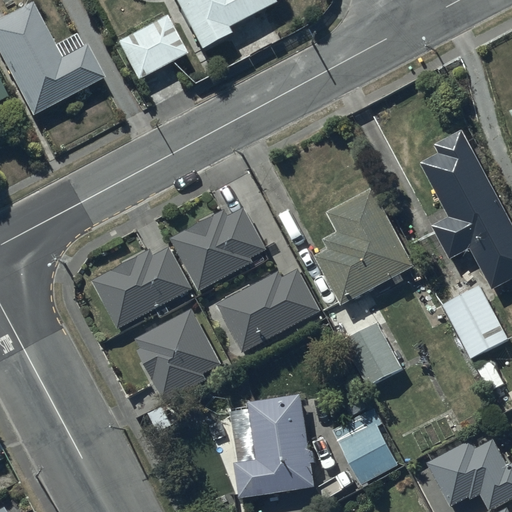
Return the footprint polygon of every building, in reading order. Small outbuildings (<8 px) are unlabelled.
[(173,0),(201,52),(232,36),(229,31),(253,18),(267,46),(283,38),(268,10),(276,6),(273,0),(173,0)] [(62,60),(33,5),(0,22),(0,55),(33,118),(104,80),(87,47),(62,60)] [(189,56),(166,14),(115,41),(138,83),(189,56)] [(0,103),(8,100),(0,83),(0,103)] [(511,281),(511,216),(464,131),(438,146),(442,153),(422,165),(452,218),(435,227),(454,260),(473,249),(497,291),(511,281)] [(417,268),(376,190),(330,214),(340,234),(327,242),(332,251),(318,258),(344,307),(417,268)] [(201,292),(256,265),(253,259),(268,251),(247,210),(231,218),(228,213),(175,240),(201,292)] [(195,290),(171,248),(156,257),(153,251),(94,284),(120,331),(195,290)] [(323,313),(300,271),(285,279),(281,272),(254,287),(249,278),(224,291),(230,301),(219,307),(246,355),(323,313)] [(497,311),(483,286),(446,306),(475,361),(511,341),(511,334),(499,310),(497,311)] [(224,365),(194,310),(138,340),(143,350),(140,351),(155,380),(154,381),(167,404),(209,382),(205,375),(224,365)] [(405,370),(379,324),(345,343),(371,389),(405,370)] [(316,488),(303,396),(251,403),(252,408),(231,410),(234,432),(255,429),(259,462),(240,465),(244,498),(316,488)] [(376,408),(334,431),(364,486),(402,466),(381,427),(385,425),(376,408)] [(511,467),(510,468),(495,441),(477,450),(474,442),(430,465),(453,509),(473,499),(474,501),(484,496),(492,511),(511,501),(511,467)]
